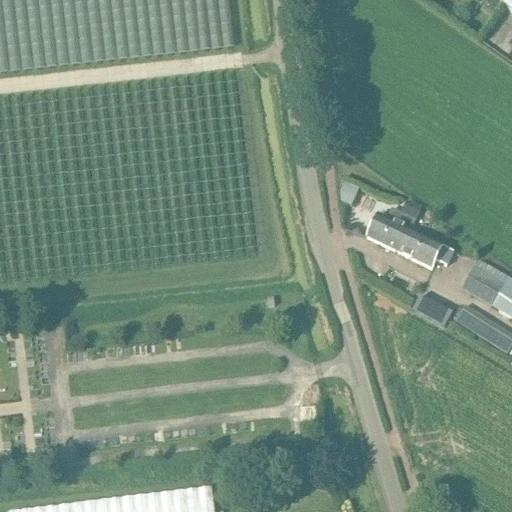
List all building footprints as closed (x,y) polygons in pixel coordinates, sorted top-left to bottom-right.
[(511,0),(508,0),(502,9),(511,16),(511,0)] [(391,211),(386,222),(377,218),(367,240),(400,256),(410,234),(411,234),(417,223),(415,222),(420,210),(407,204),(401,216),(391,211)] [(410,234),(400,256),(433,271),(443,249),(411,234),(410,234)] [(511,282),(507,280),(479,264),(462,294),(491,312),(492,311),(511,323),(511,282)] [(447,331),(455,311),(420,298),(412,317),(447,331)] [(461,332),(468,337),(469,334),(484,344),(487,340),(495,344),(502,332),(480,318),(479,320),(472,315),(461,332)] [(50,511),(214,511),(212,492),(50,511)]
